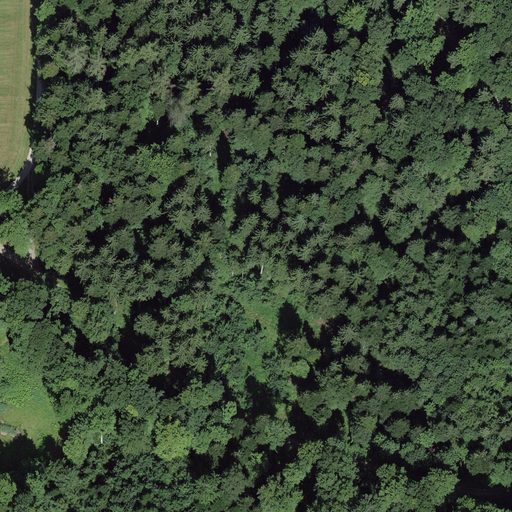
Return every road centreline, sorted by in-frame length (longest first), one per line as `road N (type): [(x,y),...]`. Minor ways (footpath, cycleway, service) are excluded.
road 1 (track): [(0,251),(195,387),(293,444),(476,494),(511,490)]
road 2 (track): [(0,204),(25,176),(33,0)]
road 3 (track): [(511,114),(472,62),(399,0)]
